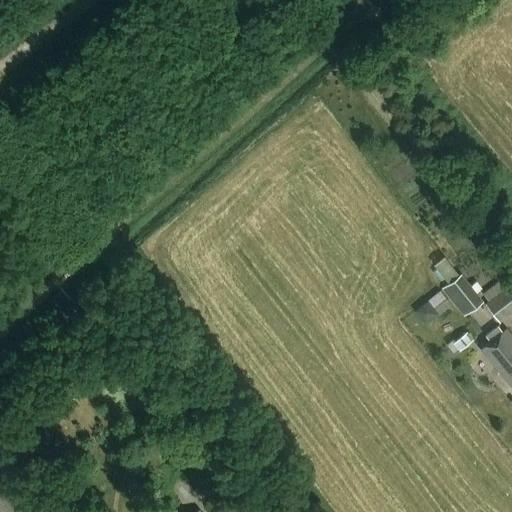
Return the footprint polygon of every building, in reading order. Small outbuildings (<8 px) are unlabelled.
[(482,301),(460,274),(441,290),(463,317),(482,301)] [(482,294),(487,302),(484,304),(499,323),(511,313),(511,286),(504,277),(482,294)] [(439,292),(427,302),(433,310),(445,300),(439,292)] [(511,337),(505,329),(480,349),(510,386),(511,385),(511,337)] [(466,332),(452,344),(455,348),(458,352),(472,340),(468,334),(466,332)]
